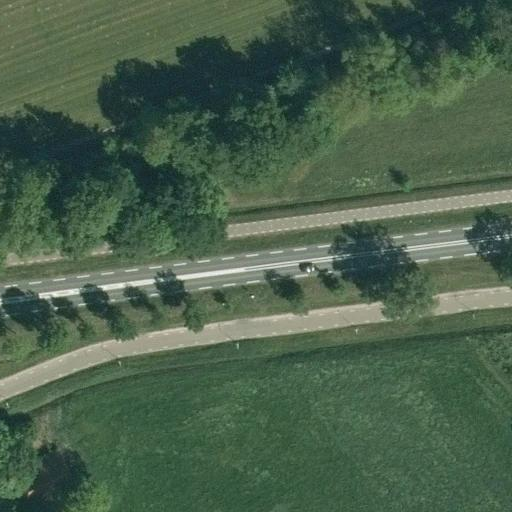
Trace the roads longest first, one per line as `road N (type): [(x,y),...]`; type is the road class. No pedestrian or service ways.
road 1 (unclassified): [(0,393),(134,345),(511,297)]
road 2 (primary): [(511,235),(0,302)]
